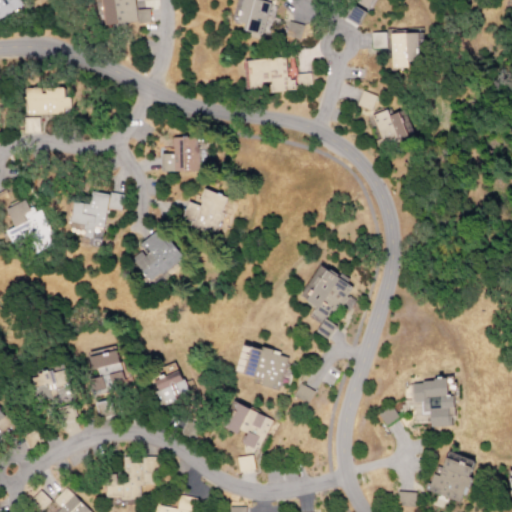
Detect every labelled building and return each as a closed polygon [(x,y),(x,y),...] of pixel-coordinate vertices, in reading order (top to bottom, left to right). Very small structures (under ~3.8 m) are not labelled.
[(0,0),(0,18),(21,7),(17,0),(0,0)] [(98,0),(101,28),(148,23),(147,9),(132,10),(131,0),(98,0)] [(269,3),(259,0),(235,0),(229,20),(245,25),(243,31),(259,36),(269,3)] [(371,0),(349,0),(366,10),(371,0)] [(362,12),(350,5),(343,17),(355,24),(362,12)] [(301,26),(286,20),(281,35),(296,40),(301,26)] [(369,32),(369,48),(387,48),(387,32),(369,32)] [(420,33),(388,34),(389,68),(405,67),(405,61),(420,61),(420,33)] [(241,60),(243,89),(258,88),(258,82),(267,82),(268,92),(310,88),(308,73),(291,74),(291,69),(284,69),(283,57),(241,60)] [(62,87),(41,88),(41,87),(23,88),(23,115),(67,114),(67,97),(62,97),(62,87)] [(373,95),(358,91),(354,106),(369,110),(373,95)] [(368,115),(378,147),(411,136),(403,110),(386,115),(384,110),(368,115)] [(21,133),(37,133),(36,117),(21,118),(21,133)] [(159,154),(159,172),(195,171),(194,137),(170,138),(170,154),(159,154)] [(180,218),(189,222),(186,228),(212,237),(226,197),(202,189),(196,205),(185,202),(180,218)] [(104,208),(118,211),(121,196),(89,191),(87,204),(70,201),(67,222),(81,225),(80,237),(89,238),(91,226),(101,228),(104,208)] [(3,209),(11,227),(3,231),(12,251),(47,235),(36,210),(30,213),(24,199),(3,209)] [(136,244),(140,250),(129,258),(146,282),(179,259),(158,229),(136,244)] [(297,297),(312,307),(305,317),(320,326),(332,306),(344,313),(352,300),(345,295),(352,285),(318,264),(297,297)] [(325,339),(333,325),(321,319),(313,332),(325,339)] [(260,379),(258,386),(275,391),(285,355),(259,348),(259,349),(241,344),(234,372),(260,379)] [(89,370),(117,363),(113,346),(85,353),(89,370)] [(63,368),(29,376),(37,410),(72,401),(63,368)] [(187,394),(176,369),(150,381),(155,390),(151,392),(159,408),(187,394)] [(89,376),(89,389),(121,387),(121,374),(89,376)] [(428,427),(449,426),(448,409),(452,409),(451,396),(445,396),(444,380),(409,382),(411,402),(420,401),(420,414),(427,413),(428,427)] [(303,405),(312,392),(298,383),(290,396),(303,405)] [(110,415),(110,401),(93,402),(94,416),(110,415)] [(270,419),(230,402),(220,426),(243,436),(240,444),(255,451),(270,419)] [(74,420),(71,404),(56,408),(59,423),(74,420)] [(0,437),(11,430),(0,412),(0,437)] [(177,434),(190,441),(198,424),(185,418),(177,434)] [(473,461),(446,451),(436,476),(431,474),(424,491),(458,503),(473,461)] [(252,469),(249,455),(234,457),(237,472),(252,469)] [(102,499),(137,499),(137,483),(152,483),(152,457),(121,457),(121,475),(102,475),(102,499)] [(88,511),(63,488),(49,502),(37,490),(27,502),(37,511),(88,511)] [(413,506),(413,492),(394,492),(394,506),(413,506)] [(154,511),(190,511),(193,498),(176,495),(174,508),(156,506),(154,511)]
